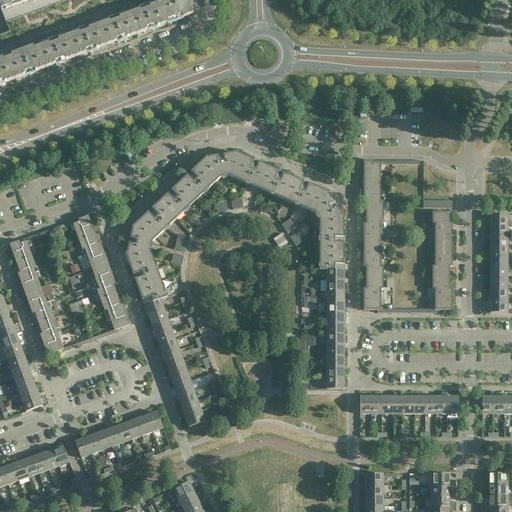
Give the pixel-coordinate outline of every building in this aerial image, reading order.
[(0,0),(0,6),(1,9),(5,8),(6,10),(29,2),(27,0),(0,0)] [(133,10),(139,8),(137,2),(143,0),(147,0),(149,4),(155,2),(156,4),(160,2),(160,1),(161,0),(27,0),(29,2),(6,10),(5,8),(1,9),(9,32),(15,47),(25,43),(27,49),(33,47),(34,49),(38,47),(43,45),(42,44),(48,42),(46,36),(56,32),(58,38),(64,36),(64,37),(69,36),(73,34),(72,33),(78,30),(76,24),(86,21),(88,27),(94,25),(95,26),(99,25),(104,23),(103,21),(109,19),(107,13),(117,10),(119,16),(125,13),(125,15),(130,14),(134,12),(133,10)] [(167,21),(160,2),(156,4),(155,2),(149,4),(147,0),(143,0),(137,2),(139,8),(133,10),(134,12),(130,14),(137,34),(147,31),(147,29),(151,27),(152,31),(155,30),(158,28),(158,27),(168,23),(168,21),(167,21)] [(194,14),(194,3),(193,0),(161,0),(160,1),(160,2),(167,21),(168,21),(177,18),(177,20),(194,14)] [(137,34),(130,14),(125,15),(125,13),(119,16),(117,10),(107,13),(109,19),(103,21),(104,23),(99,25),(107,46),(117,42),(117,43),(121,42),(123,41),(122,38),(126,36),(127,38),(137,34)] [(107,46),(99,25),(95,26),(94,25),(88,27),(86,21),(76,24),(78,30),(72,33),(73,34),(69,36),(76,57),(86,53),(86,51),(90,49),(91,53),(94,52),(97,51),(97,49),(107,46)] [(0,59),(3,58),(3,60),(8,58),(12,57),(11,55),(17,53),(15,47),(9,32),(0,35),(0,59)] [(76,57),(69,36),(64,37),(64,36),(58,38),(56,32),(46,36),(48,42),(42,44),(43,45),(38,47),(46,68),(56,64),(56,66),(60,64),(62,64),(61,60),(65,59),(66,60),(76,57)] [(46,68),(38,47),(34,49),(33,47),(27,49),(25,43),(15,47),(17,53),(11,55),(12,57),(8,58),(15,79),(26,75),(25,73),(29,72),(30,75),(33,74),(37,73),(36,71),(46,68)] [(15,79),(8,58),(3,60),(3,58),(0,59),(0,86),(1,86),(0,82),(4,81),(5,83),(15,79)] [(235,180),(245,157),(234,152),(233,153),(222,155),(208,158),(207,157),(199,165),(214,181),(217,178),(219,180),(221,179),(225,178),(229,177),(235,180)] [(259,190),(269,167),(245,157),(235,180),(259,190)] [(381,181),(381,165),(377,165),(377,162),(373,162),(373,164),(363,164),(363,181),(381,181)] [(211,184),(214,181),(199,165),(179,183),(196,201),(213,186),(211,184)] [(284,201),(294,178),(269,167),(259,190),(268,194),(269,192),(276,195),(275,197),(284,201)] [(309,212),(318,189),(294,178),(284,201),(293,205),(293,202),(301,206),(300,208),(309,212)] [(381,197),(381,181),(363,181),(363,197),(370,197),(381,197)] [(190,208),(196,201),(179,183),(160,202),(177,220),(184,213),(182,212),(188,206),(190,208)] [(343,216),(336,206),(329,195),(329,193),(318,189),(309,212),(315,214),(317,218),(319,221),(319,228),(344,228),(344,216),(343,216)] [(383,224),(383,202),(381,202),(381,197),(370,197),(370,202),(366,202),(366,224),(370,224),(370,229),(381,229),(381,224),(383,224)] [(243,209),(241,198),(231,200),(233,211),(243,209)] [(228,211),(226,201),(216,203),(218,213),(228,211)] [(170,226),(177,220),(160,202),(140,220),(157,238),(164,232),(162,230),(168,224),(170,226)] [(450,224),(450,213),(432,213),(432,224),(435,224),(435,229),(446,229),(446,224),(450,224)] [(508,227),(508,215),(490,215),(490,227),(508,227)] [(95,235),(90,219),(89,219),(81,222),(80,219),(78,220),(79,222),(73,225),(73,226),(79,241),(95,235)] [(296,228),(291,220),(290,219),(282,225),(287,234),(296,228)] [(52,233),(73,226),(73,225),(79,222),(78,220),(51,230),(52,233)] [(151,247),(153,243),(157,238),(140,220),(132,228),(133,229),(130,242),(127,254),(125,254),(129,265),(153,257),(151,251),(151,247)] [(508,238),(508,227),(490,227),(490,238),(508,238)] [(319,254),(344,254),(344,228),(319,228),(319,237),(322,237),(322,245),(319,245),(319,254)] [(381,229),(370,229),(363,229),(363,262),(370,262),(381,262),(381,229)] [(452,246),(452,230),(452,229),(446,229),(435,229),(435,246),(452,246)] [(27,243),(48,235),(47,231),(19,241),(20,244),(27,242),(27,243)] [(305,241),(299,232),(290,238),(296,247),(305,241)] [(108,264),(103,249),(103,248),(96,251),(95,246),(99,245),(95,235),(79,241),(82,251),(85,250),(92,270),(108,264)] [(508,248),(508,238),(490,238),(490,248),(508,248)] [(185,252),(187,242),(177,239),(175,250),(185,252)] [(33,258),(27,243),(27,242),(20,244),(19,241),(18,242),(19,244),(10,248),(16,264),(33,258)] [(452,262),(452,246),(435,246),(435,262),(446,262),(452,262)] [(508,259),(508,248),(490,248),(490,259),(508,259)] [(181,267),(184,257),(173,254),(171,265),(181,267)] [(344,271),(344,254),(319,254),(319,271),(326,271),(344,271)] [(157,274),(155,270),(154,266),(156,266),(153,257),(129,265),(139,291),(162,282),(161,278),(159,273),(157,274)] [(41,288),(34,268),(36,268),(33,258),(16,264),(20,274),(24,272),(26,277),(19,279),(25,294),(41,288)] [(508,270),(508,259),(490,259),(490,270),(508,270)] [(383,278),(383,267),(381,267),(381,262),(370,262),(370,267),(366,267),(366,278),(383,278)] [(450,278),(450,267),(446,267),(446,262),(435,262),(435,267),(432,267),(432,278),(450,278)] [(109,286),(108,282),(114,280),(108,264),(92,270),(99,290),(97,291),(101,301),(117,295),(113,285),(109,286)] [(508,281),(508,270),(490,270),(490,281),(508,281)] [(344,282),(344,271),(326,271),(326,282),(344,282)] [(182,285),(178,275),(164,281),(171,295),(177,292),(175,288),(182,285)] [(383,289),(383,278),(366,278),(366,289),(370,289),(370,294),(381,294),(381,289),(383,289)] [(450,289),(450,278),(432,278),(432,289),(435,289),(435,294),(446,294),(446,289),(450,289)] [(508,292),(508,281),(490,281),(490,292),(508,292)] [(168,298),(162,282),(139,291),(144,306),(161,300),(168,298)] [(344,292),(344,282),(326,282),(326,292),(344,292)] [(49,308),(47,304),(41,288),(25,294),(31,310),(37,308),(38,312),(35,314),(38,324),(55,318),(51,307),(49,308)] [(344,303),(344,292),(326,292),(326,303),(344,303)] [(508,302),(508,292),(490,292),(490,302),(508,302)] [(381,310),(381,294),(370,294),(363,294),(363,311),(377,311),(381,311),(381,310)] [(452,311),(452,295),(452,294),(446,294),(435,294),(435,310),(435,311),(439,311),(452,311)] [(131,325),(125,310),(119,312),(117,307),(121,306),(117,295),(101,301),(105,312),(107,311),(114,330),(114,331),(118,330),(131,325)] [(164,310),(161,300),(144,306),(148,316),(164,310)] [(84,307),(82,301),(75,303),(78,310),(84,307)] [(508,314),(508,302),(490,302),(490,314),(508,314)] [(78,310),(75,303),(69,305),(71,312),(78,310)] [(344,314),(344,303),(326,303),(326,314),(344,314)] [(0,317),(9,315),(5,304),(0,306),(0,317)] [(87,314),(84,307),(78,310),(80,316),(87,314)] [(80,316),(78,310),(71,312),(74,319),(80,316)] [(168,320),(164,310),(148,316),(152,326),(168,320)] [(344,325),(344,314),(326,314),(326,325),(344,325)] [(0,329),(13,325),(9,315),(0,317),(0,329)] [(64,349),(58,334),(56,330),(59,329),(55,318),(38,324),(42,335),(46,333),(48,338),(42,340),(47,356),(60,351),(64,350),(64,349)] [(172,331),(168,320),(152,326),(155,337),(172,331)] [(16,335),(13,325),(0,329),(0,341),(16,335)] [(344,336),(344,325),(326,325),(326,336),(344,336)] [(92,342),(119,333),(118,330),(114,331),(114,330),(91,339),(92,342)] [(176,341),(172,331),(155,337),(159,347),(176,341)] [(20,345),(16,335),(0,341),(4,351),(20,345)] [(344,347),(344,336),(326,336),(326,347),(344,347)] [(61,354),(88,344),(87,340),(64,349),(64,350),(60,351),(61,354)] [(179,351),(176,341),(159,347),(163,357),(179,351)] [(24,355),(20,345),(4,351),(7,362),(24,355)] [(344,357),(344,347),(326,347),(326,357),(344,357)] [(183,361),(179,351),(163,357),(167,367),(183,361)] [(28,366),(24,355),(7,362),(11,372),(28,366)] [(344,368),(344,357),(326,357),(326,368),(344,368)] [(187,371),(183,361),(167,367),(170,377),(187,371)] [(31,376),(28,366),(11,372),(15,382),(31,376)] [(344,379),(344,368),(326,368),(326,379),(344,379)] [(190,381),(187,371),(170,377),(174,387),(190,381)] [(35,386),(31,376),(15,382),(19,392),(35,386)] [(344,390),(344,379),(326,379),(326,390),(344,390)] [(194,391),(190,381),(174,387),(178,397),(194,391)] [(39,396),(35,386),(19,392),(22,402),(39,396)] [(198,402),(194,391),(178,397),(181,408),(198,402)] [(43,407),(39,396),(22,402),(26,413),(43,407)] [(371,415),(371,398),(360,398),(360,415),(371,415)] [(382,415),(382,398),(371,398),(371,415),(382,415)] [(393,415),(393,398),(382,398),(382,415),(393,415)] [(404,415),(404,398),(393,398),(393,415),(404,415)] [(414,415),(414,398),(404,398),(404,415),(414,415)] [(425,415),(425,398),(414,398),(414,415),(425,415)] [(436,415),(436,398),(425,398),(425,415),(436,415)] [(447,415),(447,398),(436,398),(436,415),(447,415)] [(458,415),(458,398),(447,398),(447,415),(458,415)] [(493,415),(493,398),(482,398),(482,415),(493,415)] [(504,415),(504,398),(493,398),(493,415),(504,415)] [(202,412),(198,402),(181,408),(185,418),(202,412)] [(205,422),(202,412),(185,418),(189,428),(205,422)] [(163,429),(157,413),(147,416),(153,433),(163,429)] [(153,433),(147,416),(137,420),(143,436),(153,433)] [(143,436),(137,420),(126,424),(132,440),(143,436)] [(234,427),(232,421),(225,423),(227,430),(234,427)] [(132,440),(126,424),(116,428),(122,444),(132,440)] [(122,444),(116,428),(106,431),(112,448),(122,444)] [(112,448),(106,431),(96,435),(102,451),(112,448)] [(102,451),(96,435),(86,439),(91,455),(102,451)] [(91,455),(86,439),(75,442),(81,459),(91,455)] [(70,463),(64,447),(53,450),(59,467),(70,463)] [(59,467),(53,450),(43,454),(49,471),(59,467)] [(49,471),(43,454),(33,458),(39,474),(49,471)] [(39,474),(33,458),(23,462),(29,478),(39,474)] [(29,478),(23,462),(12,465),(18,482),(29,478)] [(18,482),(12,465),(2,469),(8,486),(18,482)] [(0,488),(8,486),(2,469),(0,469),(0,488)] [(383,486),(383,475),(366,475),(366,486),(383,486)] [(449,484),(449,475),(431,475),(431,486),(456,486),(456,481),(452,481),(452,482),(450,484),(449,484)] [(508,486),(508,475),(490,475),(490,486),(508,486)] [(194,492),(189,482),(173,490),(178,500),(194,492)] [(383,497),(383,486),(366,486),(366,497),(383,497)] [(449,497),(449,488),(450,488),(452,489),(452,491),(456,491),(456,486),(431,486),(431,497),(449,497)] [(508,497),(508,486),(490,486),(490,497),(508,497)] [(199,502),(194,492),(178,500),(183,510),(199,502)] [(383,508),(383,497),(366,497),(366,507),(383,508)] [(449,505),(449,497),(431,497),(431,507),(456,507),(456,503),(452,503),(452,504),(450,505),(449,505)] [(508,507),(508,497),(490,497),(490,507),(508,507)] [(203,511),(204,511),(199,502),(183,510),(184,511),(203,511)]
